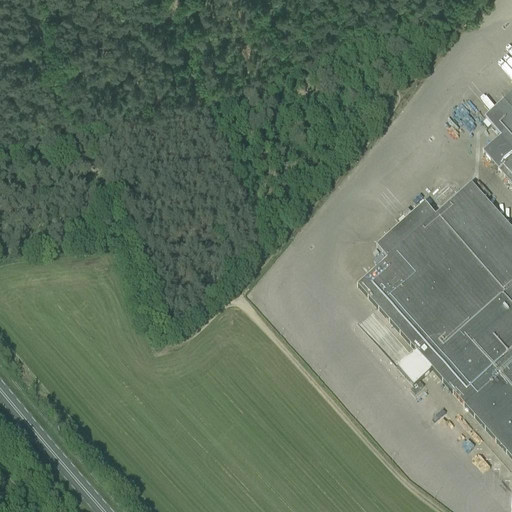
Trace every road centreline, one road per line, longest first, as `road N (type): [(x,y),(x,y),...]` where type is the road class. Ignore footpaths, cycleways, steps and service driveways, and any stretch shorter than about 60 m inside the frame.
road 1 (track): [(234,292),(173,341),(155,331),(33,0)]
road 2 (track): [(234,292),(403,485),(439,511)]
road 3 (primary): [(101,511),(0,387)]
